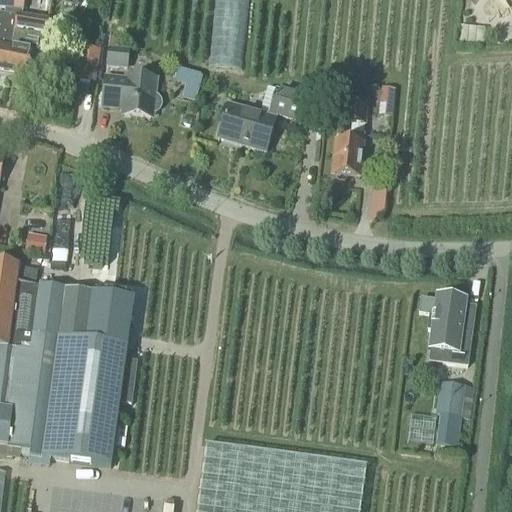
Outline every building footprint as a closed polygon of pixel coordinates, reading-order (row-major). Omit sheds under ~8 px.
[(0,0),(0,10),(4,11),(4,16),(0,16),(16,18),(21,19),(23,0),(0,0)] [(214,0),(211,68),(244,70),(247,0),(214,0)] [(0,77),(5,79),(16,18),(0,16),(0,17),(0,77)] [(16,18),(5,79),(16,81),(16,83),(24,84),(24,82),(26,83),(28,73),(46,76),(49,59),(40,57),(43,38),(45,39),(47,24),(21,19),(16,18)] [(460,29),(458,45),(483,48),(485,31),(460,29)] [(74,82),(94,86),(99,54),(79,51),(74,82)] [(107,69),(126,71),(128,54),(108,52),(107,69)] [(170,98),(175,99),(194,105),(201,79),(178,73),(170,98)] [(128,80),(127,85),(105,83),(102,109),(124,111),(124,118),(150,121),(150,116),(155,115),(159,112),(160,108),(160,103),(157,100),(152,98),(154,83),(128,80)] [(380,115),(391,116),(394,92),(383,90),(380,115)] [(217,142),(250,152),(265,157),(276,118),(300,125),(307,102),(267,91),(259,117),(227,108),(217,142)] [(366,111),(353,110),(350,138),(350,145),(335,144),(332,179),(335,179),(337,182),(344,183),(347,180),(359,182),(366,111)] [(189,118),(184,117),(181,119),(180,124),(182,127),(187,128),(190,127),(191,121),(189,118)] [(60,207),(76,208),(77,177),(60,177),(60,207)] [(99,206),(97,268),(113,269),(115,207),(99,206)] [(28,237),(27,250),(45,253),(46,240),(28,237)] [(0,450),(30,454),(29,461),(110,472),(126,350),(58,341),(64,294),(16,287),(18,269),(0,266),(0,450)] [(442,367),(467,371),(475,311),(463,310),(464,305),(438,301),(435,318),(429,317),(427,334),(433,334),(430,353),(443,355),(442,367)] [(440,387),(436,419),(460,422),(464,390),(440,387)] [(196,511),(359,511),(365,470),(205,449),(196,511)]
